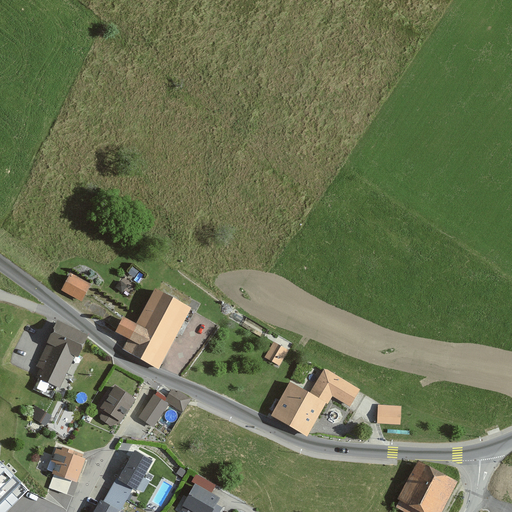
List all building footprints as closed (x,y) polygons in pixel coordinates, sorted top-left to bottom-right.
[(83,303),(92,286),(73,276),(64,292),(83,303)] [(194,312),(158,291),(139,324),(128,318),(119,333),(131,339),(126,349),(162,369),(194,312)] [(87,338),(54,323),(32,369),(37,371),(33,378),(56,389),(72,356),(77,359),(87,338)] [(286,351),(275,344),(265,358),(276,366),(286,351)] [(322,365),(308,390),(290,380),(270,413),(307,435),(330,395),(348,406),(359,387),(322,365)] [(137,403),(116,388),(102,409),(106,411),(101,419),(114,428),(118,422),(122,425),(137,403)] [(169,392),(166,397),(164,400),(169,403),(183,412),(188,403),(191,399),(178,391),(177,393),(171,389),(169,392)] [(155,394),(154,393),(138,416),(153,426),(169,403),(164,400),(166,397),(157,391),(155,394)] [(401,409),(378,407),(377,421),(400,423),(401,409)] [(50,418),(38,410),(32,418),(45,427),(50,418)] [(52,463),(57,465),(54,474),(72,480),(78,482),(87,458),(57,448),(52,463)] [(155,462),(137,452),(121,481),(140,491),(155,462)] [(4,511),(27,490),(0,462),(0,511),(4,511)] [(444,511),(460,484),(422,463),(401,501),(402,501),(398,509),(403,511),(444,511)] [(72,480),(54,474),(49,488),(67,494),(72,480)] [(192,485),(197,487),(185,509),(190,511),(215,511),(223,500),(213,494),(217,487),(197,476),(192,485)] [(134,490),(117,481),(106,502),(122,511),(134,490)] [(120,511),(102,502),(97,511),(120,511)]
